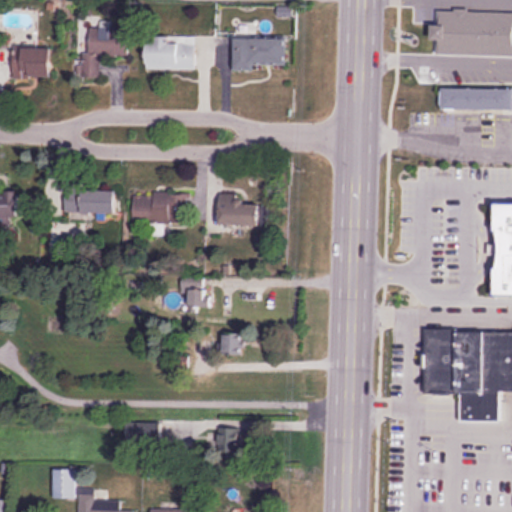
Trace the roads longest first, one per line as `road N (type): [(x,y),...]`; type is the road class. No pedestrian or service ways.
road 1 (primary): [(359,0),(344,511)]
road 2 (residential): [(0,127),(57,128),(74,142),(210,148),(247,130),(355,135)]
road 3 (residential): [(247,130),(199,113),(141,111),(57,128)]
